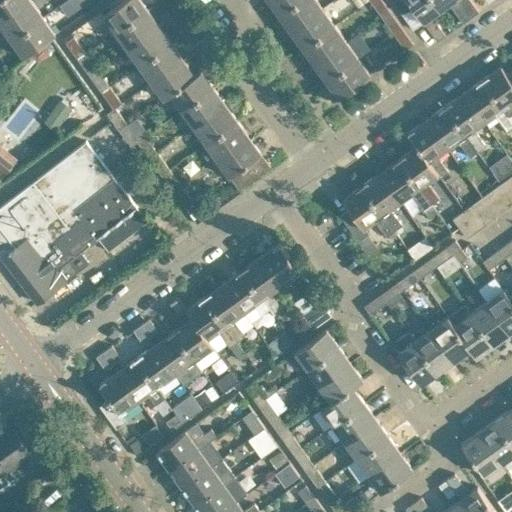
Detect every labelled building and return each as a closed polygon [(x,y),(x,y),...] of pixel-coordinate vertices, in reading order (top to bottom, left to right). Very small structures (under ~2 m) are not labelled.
[(0,0),(0,22),(31,0),(0,0)] [(0,22),(12,39),(44,16),(32,0),(31,0),(0,22)] [(68,15),(89,0),(67,0),(61,5),(68,15)] [(123,0),(103,14),(115,31),(147,8),(141,0),(123,0)] [(268,0),(279,13),(296,0),(268,0)] [(290,30),(322,6),(317,0),(296,0),(279,13),(290,30)] [(389,9),(382,0),(369,0),(381,15),(389,9)] [(432,15),(440,9),(433,0),(392,0),(413,29),(423,21),(437,41),(445,35),(432,15)] [(470,17),(457,0),(433,0),(440,9),(448,3),(463,22),(470,17)] [(471,0),(457,0),(470,17),(479,11),(471,0)] [(303,47),(334,24),(322,6),(290,30),(303,47)] [(159,25),(147,8),(115,31),(127,47),(159,25)] [(401,26),(389,9),(381,15),(393,32),(401,26)] [(24,56),(51,36),(56,33),(44,16),(12,39),(24,56)] [(314,63),(346,40),(334,24),(303,47),(314,63)] [(170,40),(159,25),(127,47),(138,63),(170,40)] [(413,43),(401,26),(393,32),(405,49),(413,43)] [(74,36),(65,42),(77,58),(85,52),(74,36)] [(183,58),(170,40),(138,63),(151,81),(183,58)] [(326,80),(358,57),(346,40),(314,63),(326,80)] [(97,68),(85,52),(77,58),(89,74),(97,68)] [(339,97),(370,74),(358,57),(326,80),(339,97)] [(195,74),(183,58),(151,81),(163,97),(169,92),(195,74)] [(511,101),(511,80),(507,73),(501,65),(482,78),(511,120),(511,103),(511,102),(511,101)] [(109,84),(97,68),(89,74),(100,90),(109,84)] [(201,69),(195,74),(169,92),(182,109),(214,87),(201,69)] [(511,126),(511,120),(482,78),(463,92),(484,121),(495,114),(507,130),(511,126)] [(121,102),(109,84),(100,90),(113,108),(115,107),(121,102)] [(225,103),(214,87),(182,109),(194,126),(225,103)] [(484,121),(463,92),(445,105),(478,151),(486,145),(474,129),(484,121)] [(237,118),(225,103),(194,126),(205,141),(237,118)] [(478,151),(445,105),(426,118),(447,147),(458,140),(470,156),(478,151)] [(115,107),(113,108),(107,113),(118,129),(119,129),(127,124),(115,107)] [(118,129),(107,113),(104,109),(97,114),(110,134),(118,129)] [(248,134),(238,120),(237,118),(205,141),(216,157),(248,134)] [(447,147),(426,118),(407,132),(417,145),(438,174),(441,177),(449,171),(437,155),(447,147)] [(139,140),(127,124),(119,129),(123,135),(131,146),(137,141),(139,140)] [(259,149),(250,138),(248,134),(216,157),(227,172),(259,149)] [(136,154),(131,146),(123,135),(114,140),(128,159),(136,154)] [(145,135),(139,140),(137,141),(149,157),(157,152),(145,135)] [(86,141),(0,206),(0,253),(37,302),(77,271),(77,270),(91,259),(83,248),(90,243),(88,240),(94,235),(96,238),(98,237),(108,251),(147,221),(137,207),(86,141)] [(0,179),(17,158),(0,144),(0,179)] [(438,174),(417,145),(399,158),(431,203),(439,198),(428,181),(438,174)] [(271,165),(259,149),(227,172),(239,188),(271,165)] [(169,169),(157,152),(149,157),(161,174),(169,169)] [(437,212),(431,203),(399,158),(380,171),(402,202),(412,194),(429,218),(437,212)] [(499,179),(511,169),(511,158),(493,171),(499,179)] [(182,186),(169,169),(161,174),(174,191),(182,186)] [(402,202),(380,171),(361,184),(395,232),(403,226),(391,209),(402,202)] [(511,176),(511,175),(501,182),(511,197),(511,176)] [(511,204),(511,197),(501,182),(492,189),(506,209),(511,204)] [(395,232),(361,184),(342,198),(349,208),(340,215),(358,241),(369,233),(365,228),(375,221),(387,237),(395,232)] [(194,203),(182,186),(174,191),(186,208),(194,203)] [(506,209),(492,189),(482,196),(496,216),(506,209)] [(496,216),(482,196),(472,203),(486,223),(496,216)] [(486,223),(472,203),(462,210),(476,230),(486,223)] [(476,230),(462,210),(453,217),(467,237),(476,230)] [(430,238),(447,226),(440,215),(422,227),(430,238)] [(467,256),(462,249),(455,239),(447,245),(453,253),(459,262),(467,256)] [(505,257),(511,251),(511,239),(499,248),(505,257)] [(279,241),(261,255),(281,284),(300,271),(279,241)] [(437,265),(453,253),(447,245),(431,257),(437,265)] [(489,269),(505,257),(499,248),(483,260),(489,269)] [(281,284),(261,255),(241,269),(269,308),(274,314),(283,308),(271,291),(281,284)] [(420,277),(437,265),(431,257),(414,269),(420,277)] [(511,262),(508,257),(491,268),(500,280),(511,271),(511,262)] [(269,308),(241,269),(224,281),(245,310),(255,303),(263,313),(269,308)] [(404,289),(420,277),(414,269),(398,281),(404,289)] [(253,322),(245,310),(224,281),(204,295),(237,341),(246,334),(243,330),(253,322)] [(387,301),(404,289),(398,281),(381,293),(387,301)] [(509,332),(511,329),(511,301),(509,297),(503,288),(486,300),(509,332)] [(370,313),(387,301),(381,293),(364,305),(370,313)] [(237,341),(204,295),(186,308),(187,310),(192,317),(192,316),(207,337),(208,337),(218,329),(230,346),(237,341)] [(187,310),(186,308),(178,297),(170,303),(179,316),(187,310)] [(313,328),(331,315),(321,300),(303,314),(313,328)] [(493,344),(509,332),(486,300),(470,312),(493,344)] [(493,344),(470,312),(464,304),(447,316),(470,348),(476,356),(493,344)] [(192,316),(192,317),(174,330),(195,359),(214,345),(208,337),(207,337),(192,316)] [(454,359),(470,348),(447,316),(431,328),(454,359)] [(158,331),(149,318),(141,324),(150,337),(158,331)] [(150,337),(141,324),(133,329),(142,342),(150,337)] [(339,345),(326,328),(295,351),(307,368),(339,345)] [(437,372),(454,359),(431,328),(414,340),(437,372)] [(195,359),(174,330),(155,343),(176,372),(184,383),(202,370),(195,359)] [(276,355),(294,342),(286,330),(268,343),(276,355)] [(420,383),(437,372),(414,340),(407,330),(394,340),(401,349),(398,352),(420,383)] [(176,372),(155,343),(136,356),(157,386),(176,372)] [(121,357),(112,344),(104,350),(113,363),(121,357)] [(351,362),(339,345),(307,368),(319,384),(351,362)] [(113,363),(104,350),(96,356),(105,369),(113,363)] [(165,397),(157,386),(136,356),(118,370),(139,399),(147,393),(155,404),(165,397)] [(363,379),(351,362),(319,384),(331,401),(353,386),(363,379)] [(139,399),(118,370),(99,383),(108,396),(106,397),(108,399),(100,405),(115,426),(124,419),(120,412),(139,399)] [(230,370),(215,380),(222,390),(237,380),(230,370)] [(266,397),(254,381),(245,387),(257,403),(266,397)] [(353,386),(331,401),(322,408),(333,424),(365,401),(353,386)] [(191,394),(172,407),(178,415),(183,421),(201,408),(191,394)] [(277,413),(266,397),(257,403),(269,419),(277,413)] [(376,418),(365,401),(333,424),(345,441),(376,418)] [(511,407),(495,419),(511,443),(511,407)] [(264,427),(252,409),(242,416),(255,434),(264,427)] [(290,431),(277,413),(269,419),(281,436),(290,431)] [(172,429),(183,421),(178,415),(167,423),(172,429)] [(388,435),(376,418),(345,441),(357,457),(388,435)] [(511,454),(511,443),(495,419),(478,431),(501,462),(511,454)] [(170,469),(210,440),(217,435),(211,427),(204,432),(196,422),(157,450),(170,469)] [(30,453),(11,426),(0,434),(0,491),(18,478),(10,467),(30,453)] [(301,447),(290,431),(281,436),(293,453),(301,447)] [(501,462),(478,431),(461,443),(484,474),(501,462)] [(400,451),(388,435),(357,457),(369,474),(400,451)] [(182,485),(222,457),(210,440),(170,469),(182,485)] [(313,463),(301,447),(293,453),(305,469),(313,463)] [(413,468),(400,451),(369,474),(381,491),(413,468)] [(195,503),(224,482),(234,475),(222,457),(182,485),(195,503)] [(299,475),(290,462),(275,472),(284,485),(299,475)] [(325,480),(313,463),(305,469),(317,486),(325,480)] [(462,483),(455,473),(447,478),(454,488),(462,483)] [(201,511),(219,511),(237,500),(247,492),(234,475),(224,482),(195,503),(201,511)] [(456,491),(454,488),(447,478),(439,484),(448,497),(456,491)] [(337,496),(325,480),(317,486),(329,502),(337,496)] [(496,511),(477,486),(469,492),(462,483),(454,488),(456,491),(461,498),(470,511),(496,511)] [(315,496),(306,484),(298,490),(306,502),(315,496)] [(315,496),(306,502),(313,511),(320,511),(324,509),(315,496)] [(348,511),(337,496),(329,502),(335,511),(348,511)] [(427,511),(431,509),(422,496),(414,502),(420,511),(427,511)] [(470,511),(461,498),(445,509),(446,511),(470,511)] [(256,511),(260,510),(254,502),(244,510),(237,500),(219,511),(256,511)] [(420,511),(414,502),(405,508),(408,511),(420,511)]
